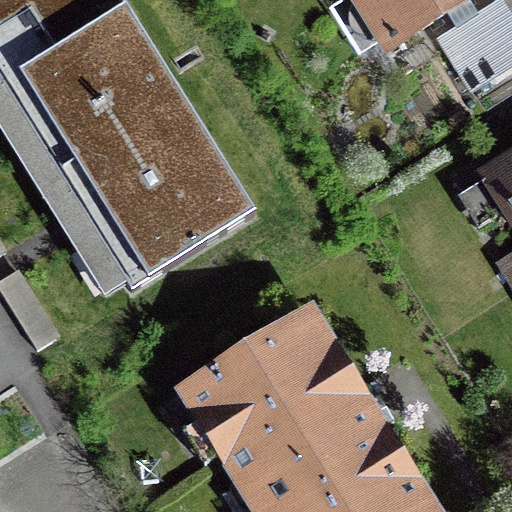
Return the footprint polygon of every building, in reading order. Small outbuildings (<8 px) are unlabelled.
[(118,0),(0,0),(0,82),(132,293),(254,216),(118,0)] [(358,0),(389,49),(470,0),(358,0)] [(457,66),(511,31),(511,24),(500,5),(441,41),(457,66)] [(511,31),(457,66),(472,91),(511,65),(511,31)] [(511,164),(489,178),(511,215),(511,164)] [(60,337),(19,271),(0,282),(0,294),(36,352),(60,337)] [(310,322),(191,395),(264,511),(427,511),(373,423),(310,322)]
